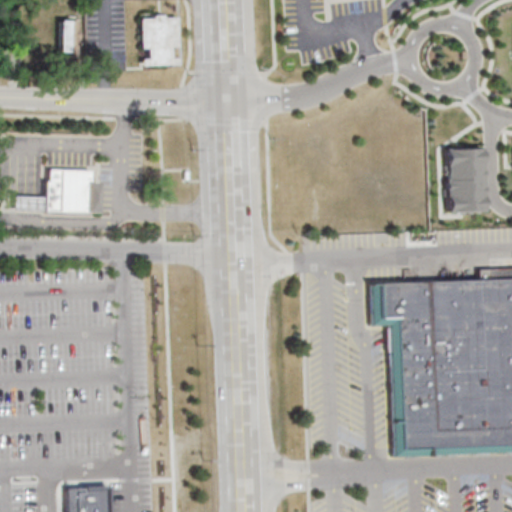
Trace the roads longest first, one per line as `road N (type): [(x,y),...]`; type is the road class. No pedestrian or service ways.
road 1 (secondary): [(234,291),(242,475)]
road 2 (residential): [(282,98),(412,52)]
road 3 (residential): [(137,103),(0,98)]
road 4 (residential): [(464,83),(477,56),(461,29),(430,28),(412,52)]
